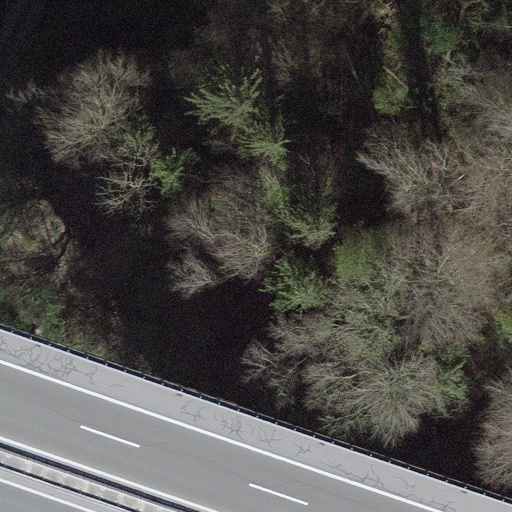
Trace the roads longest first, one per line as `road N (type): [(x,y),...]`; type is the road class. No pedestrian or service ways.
road 1 (motorway): [(330,511),(0,397)]
road 2 (track): [(511,394),(440,511)]
